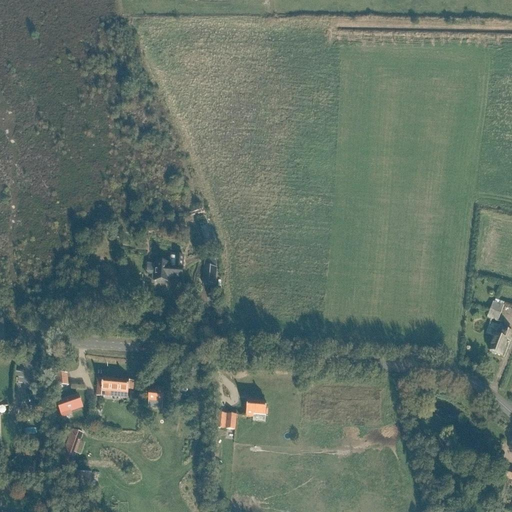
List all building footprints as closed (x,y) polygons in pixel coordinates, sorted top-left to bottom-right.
[(169,281),(182,282),(183,258),(171,257),(170,265),(154,264),(154,265),(147,265),(146,273),(154,273),(154,283),(169,284),(169,281)] [(217,262),(205,261),(204,267),(202,285),(215,287),(217,269),(216,269),(217,262)] [(493,303),(487,319),(497,323),(504,306),(493,303)] [(511,337),(511,334),(506,332),(499,330),(496,338),(494,337),(489,353),(505,358),(511,337)] [(61,372),(55,373),(57,388),(67,387),(66,375),(61,375),(61,372)] [(134,383),(129,382),(98,379),(96,397),(102,398),(103,393),(128,395),(128,391),(133,391),(134,383)] [(150,392),(149,403),(162,404),(164,389),(156,389),(155,393),(150,392)] [(78,397),(58,404),(62,415),(82,408),(78,397)] [(189,400),(178,405),(182,415),(194,410),(189,400)] [(248,402),(247,418),(254,418),(254,415),(267,416),(268,404),(248,402)] [(217,415),(216,430),(235,431),(237,416),(217,415)] [(71,430),(59,464),(72,468),(84,434),(71,430)] [(23,469),(23,478),(31,479),(32,468),(23,469)] [(77,474),(77,483),(82,482),(82,483),(92,483),(92,473),(83,473),(83,474),(77,474)]
